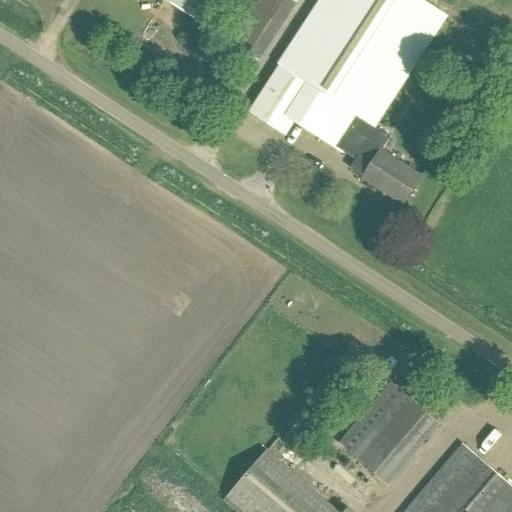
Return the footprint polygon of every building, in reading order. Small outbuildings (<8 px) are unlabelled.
[(222,0),(165,0),(204,26),(222,0)] [(241,0),(255,9),(280,26),(282,27),(299,0),(241,0)] [(323,0),(259,97),(249,112),(286,136),(296,121),(341,151),(342,149),(356,159),(350,168),(364,178),(362,181),(400,206),(418,179),(379,154),(381,151),(390,137),(376,128),(448,19),(435,11),(418,0),(323,0)] [(235,25),(227,20),(217,35),(226,40),(235,25)] [(203,26),(198,34),(212,43),(217,35),(203,26)] [(463,91),(462,117),(482,118),(483,92),(463,91)] [(440,425),(391,383),(339,443),(389,486),(440,425)] [(511,511),(511,487),(464,446),(407,511),(511,511)] [(335,511),(265,451),(222,501),(236,511),(335,511)]
